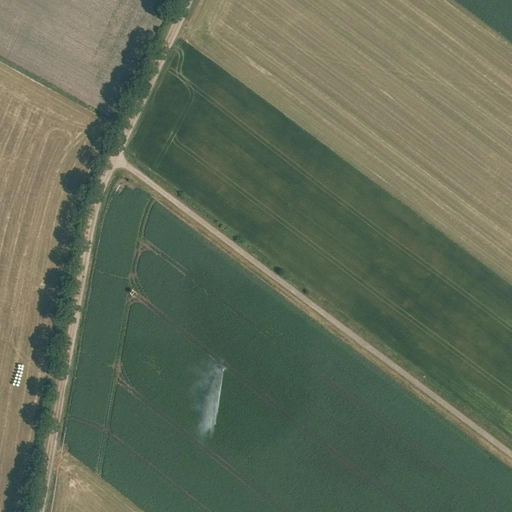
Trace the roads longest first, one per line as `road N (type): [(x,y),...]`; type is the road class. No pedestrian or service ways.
road 1 (track): [(36,511),(89,212),(184,0)]
road 2 (unclassified): [(511,455),(112,155)]
